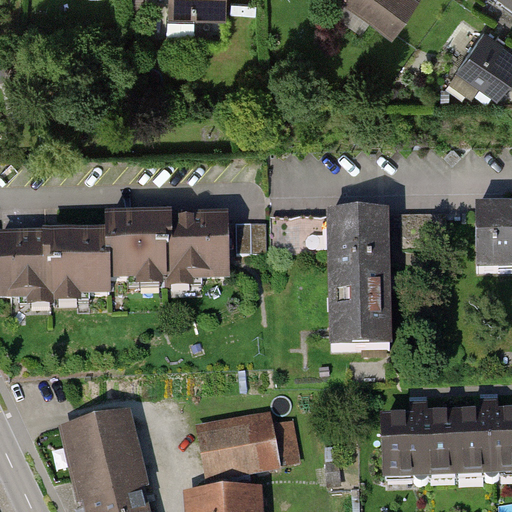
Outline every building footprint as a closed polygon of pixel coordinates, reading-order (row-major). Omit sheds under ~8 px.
[(171,0),(171,10),(227,11),(227,0),(171,0)] [(424,0),(340,0),(397,40),(424,0)] [(511,89),(511,47),(491,33),(463,73),(504,101),(511,89)] [(8,49),(0,51),(0,86),(15,82),(8,49)] [(511,211),(481,212),(482,274),(511,273),(511,211)] [(107,232),(0,236),(0,241),(2,306),(117,302),(116,293),(199,290),(198,285),(239,284),(237,217),(107,222),(107,232)] [(388,219),(332,220),(336,353),(391,351),(388,219)] [(274,413),(200,428),(212,490),(286,475),(282,455),(301,451),(295,424),(277,427),(274,413)] [(136,415),(66,433),(86,511),(153,511),(149,496),(156,495),(136,415)] [(511,420),(385,426),(388,490),(511,483),(511,420)] [(268,511),(267,492),(189,497),(189,511),(268,511)]
